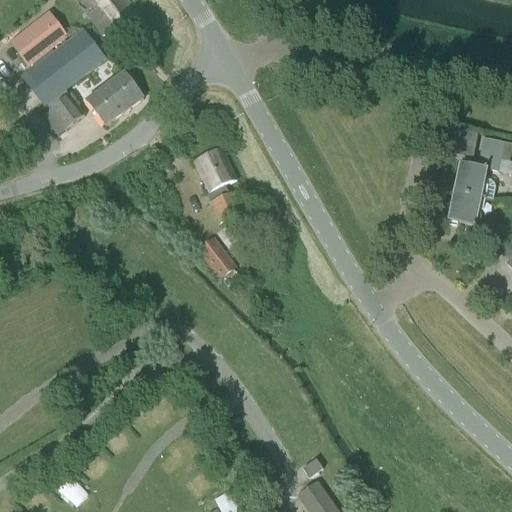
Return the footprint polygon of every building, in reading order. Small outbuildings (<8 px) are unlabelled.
[(126,0),(85,0),(96,13),(89,19),(105,39),(137,14),(126,0)] [(46,24),(14,49),(30,69),(62,44),(46,24)] [(47,108),(51,114),(44,119),(59,139),(66,134),(85,119),(66,93),(106,62),(84,33),(23,81),(46,109),(47,108)] [(11,64),(18,59),(11,51),(5,56),(11,64)] [(107,129),(144,100),(124,75),(87,103),(107,129)] [(478,138),(462,137),(461,154),(477,155),(478,138)] [(455,195),(483,201),(492,203),(494,189),(493,185),(489,182),(487,181),(488,173),(499,175),(502,161),(509,163),(511,148),(511,147),(484,142),(478,169),(461,165),(455,195)] [(220,226),(243,215),(233,194),(229,196),(226,189),(237,183),(222,152),(195,166),(213,203),(210,205),(220,226)] [(483,201),(455,195),(449,225),(466,229),(463,240),(485,245),(488,231),(477,229),(483,201)] [(199,254),(221,283),(236,270),(215,242),(199,254)] [(95,456),(86,471),(100,480),(109,464),(95,456)] [(310,481),(323,472),(317,462),(303,472),(310,481)] [(196,473),(183,482),(191,494),(205,485),(196,473)] [(307,511),(336,511),(318,486),(299,499),(307,511)] [(222,511),(237,511),(231,495),(218,501),(222,511)]
